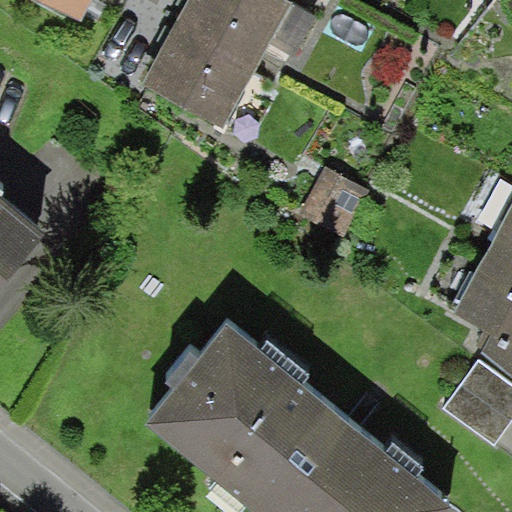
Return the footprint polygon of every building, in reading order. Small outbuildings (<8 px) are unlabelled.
[(40,0),(78,18),(87,0),(40,0)] [(290,4),(282,0),(186,0),(156,53),(140,81),(219,127),(290,4)] [(511,208),(455,311),(511,342),(511,208)] [(0,287),(40,243),(0,209),(0,287)] [(449,511),(453,508),(229,320),(147,423),(254,511),(449,511)] [(511,392),(511,385),(458,346),(418,400),(475,442),(511,392)]
